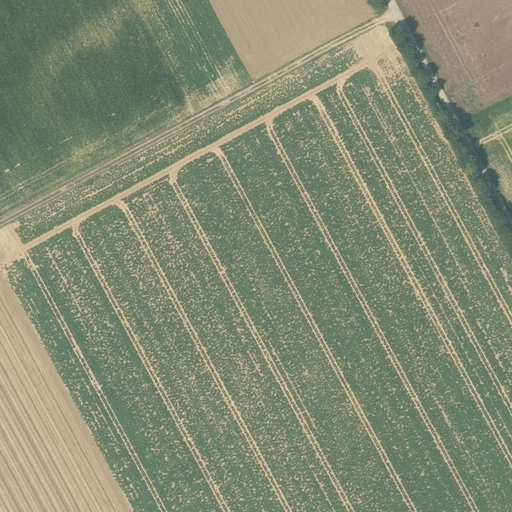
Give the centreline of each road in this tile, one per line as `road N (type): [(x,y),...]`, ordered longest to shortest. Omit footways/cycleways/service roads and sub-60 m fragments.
road 1 (track): [(396,14),(0,225)]
road 2 (track): [(388,0),(511,230)]
